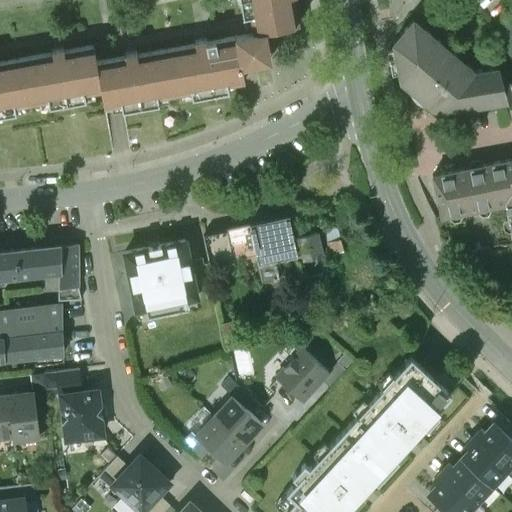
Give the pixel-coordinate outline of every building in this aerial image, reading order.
[(115,0),(57,0),(0,10),(0,60),(52,51),(51,49),(63,47),(64,49),(93,44),(96,60),(125,55),(124,52),(125,52),(115,0)] [(239,0),(243,15),(250,14),(253,31),(265,29),(298,23),(293,0),(239,0)] [(474,71),(413,19),(392,43),(393,48),(387,49),(391,74),(397,73),(399,80),(436,112),(507,100),(498,67),(474,71)] [(253,31),(236,34),(236,35),(241,64),(270,59),(265,29),(253,31)] [(206,38),(194,40),(195,42),(137,53),(136,50),(125,52),(124,52),(125,55),(96,60),(93,44),(64,49),(63,47),(51,49),(52,51),(0,60),(0,114),(15,112),(14,105),(47,99),(49,106),(85,99),(84,92),(100,89),(103,105),(121,102),(122,109),(159,103),(157,96),(191,90),(192,97),(228,90),(227,83),(244,80),(241,64),(236,35),(206,40),(206,38)] [(511,80),(502,82),(507,101),(511,120),(511,80)] [(511,158),(488,164),(497,206),(505,205),(511,239),(511,158)] [(488,164),(432,175),(441,218),(443,217),(497,206),(488,164)] [(497,206),(443,217),(451,257),(511,244),(511,239),(505,205),(497,206)] [(289,215),(226,228),(233,259),(256,254),(256,255),(258,255),(259,259),(258,260),(262,280),(279,277),(275,256),(273,256),(272,252),(296,247),(293,235),(289,215)] [(337,226),(323,229),(327,252),(333,251),(335,256),(343,255),(337,226)] [(226,228),(203,233),(209,265),(233,260),(233,259),(226,228)] [(329,284),(316,230),(293,235),(296,247),(299,258),(305,257),(313,288),(329,284)] [(124,256),(136,316),(200,303),(188,243),(124,256)] [(78,244),(59,246),(59,270),(58,271),(58,286),(78,286),(78,244)] [(59,246),(37,249),(40,273),(58,271),(59,270),(59,246)] [(37,247),(0,251),(0,277),(40,273),(37,249),(37,247)] [(0,359),(62,355),(62,304),(45,305),(44,333),(0,336),(0,359)] [(302,347),(276,375),(301,399),(321,378),(328,371),(302,347)] [(410,355),(393,374),(397,378),(386,390),(382,386),(368,402),(372,406),(361,417),(357,413),(342,429),(388,471),(399,459),(394,455),(402,447),(401,447),(423,424),(419,420),(430,408),(434,412),(438,408),(451,393),(439,383),(439,382),(410,355)] [(328,371),(321,378),(330,386),(346,369),(337,361),(328,371)] [(79,368),(55,371),(58,395),(61,395),(61,394),(82,392),(79,368)] [(255,399),(228,375),(220,384),(232,395),(247,408),(255,399)] [(82,392),(61,394),(61,395),(66,438),(102,433),(97,390),(82,392)] [(33,391),(8,395),(12,434),(13,439),(39,436),(33,391)] [(8,395),(0,395),(0,435),(12,434),(8,395)] [(247,408),(232,395),(214,415),(243,442),(261,422),(247,408)] [(243,442),(214,415),(196,434),(225,461),(243,442)] [(511,439),(493,422),(485,431),(481,428),(465,445),(469,448),(460,457),(491,485),(511,461),(511,439)] [(342,429),(328,444),(333,448),(322,460),(317,456),(309,466),(304,462),(292,475),(296,479),(285,491),(294,499),(283,510),(285,511),(349,511),(351,510),(347,506),(373,478),(377,482),(388,471),(342,429)] [(138,511),(162,511),(170,504),(158,493),(169,481),(139,454),(129,466),(117,455),(98,476),(111,487),(113,485),(118,489),(141,510),(138,511)] [(491,485),(460,457),(452,466),(449,462),(433,479),(437,483),(428,492),(440,503),(449,511),(465,511),(480,497),(480,496),(491,485)] [(33,482),(0,486),(0,498),(23,496),(34,495),(33,482)] [(0,498),(0,511),(24,511),(23,496),(0,498)] [(201,511),(189,500),(178,511),(201,511)] [(449,511),(440,503),(432,511),(449,511)]
